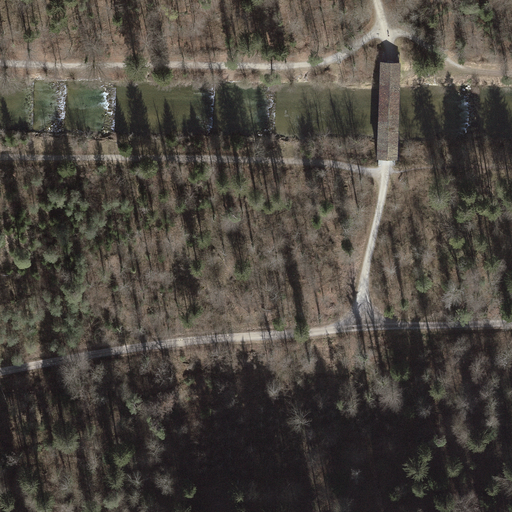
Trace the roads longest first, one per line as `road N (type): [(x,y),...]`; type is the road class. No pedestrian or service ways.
road 1 (track): [(360,320),(0,372)]
road 2 (track): [(385,30),(387,163),(360,320)]
road 3 (track): [(511,323),(360,320)]
